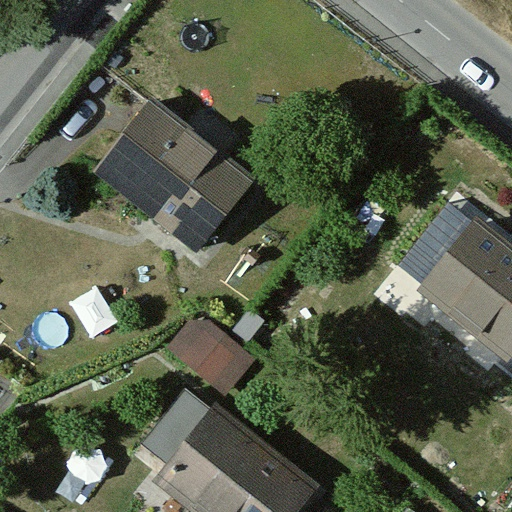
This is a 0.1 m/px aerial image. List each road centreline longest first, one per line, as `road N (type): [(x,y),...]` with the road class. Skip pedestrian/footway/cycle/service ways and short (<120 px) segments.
road 1 (tertiary): [(405,0),(511,84)]
road 2 (residential): [(0,98),(76,0)]
